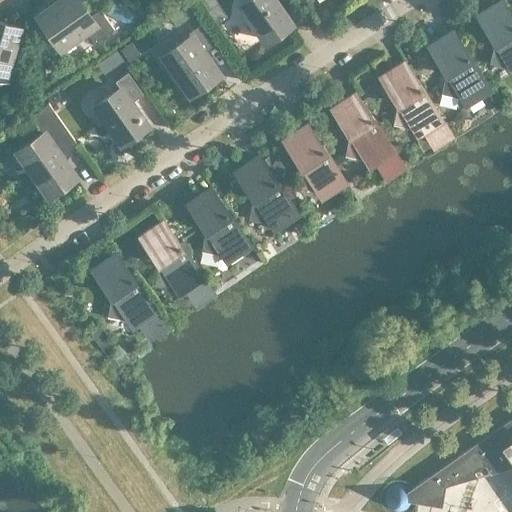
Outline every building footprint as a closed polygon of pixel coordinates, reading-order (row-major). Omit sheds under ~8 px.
[(100,9),(94,14),(91,16),(78,0),(58,0),(38,14),(61,47),(85,30),(95,43),(114,29),(100,9)] [(217,0),(202,0),(209,10),(220,2),(217,0)] [(240,12),(248,23),(252,20),(266,40),(291,22),(279,6),(288,0),(250,0),(242,6),(244,9),(240,12)] [(511,14),(503,0),(502,0),(479,14),(497,43),(494,45),(490,63),(507,67),(511,65),(511,66),(511,14)] [(191,2),(170,17),(176,25),(197,11),(191,2)] [(0,69),(6,71),(19,27),(0,21),(0,69)] [(215,43),(201,24),(189,33),(191,36),(164,55),(167,60),(162,63),(172,76),(177,73),(191,93),(219,73),(204,51),(215,43)] [(490,87),(454,30),(431,45),(448,73),(445,75),(441,93),(459,97),(462,95),(466,102),(490,87)] [(125,60),(117,49),(111,54),(118,65),(125,60)] [(452,134),(405,61),(382,76),(400,104),(397,106),(393,124),(411,128),(414,126),(418,132),(425,128),(435,145),(452,134)] [(117,84),(119,87),(120,88),(96,105),(122,141),(147,124),(133,104),(145,96),(130,75),(117,84)] [(367,103),(378,96),(371,86),(360,93),(367,103)] [(404,165),(357,92),(333,107),(352,135),(349,137),(345,155),(363,159),(366,157),(370,163),(376,159),(387,175),(404,165)] [(61,154),(77,143),(48,103),(31,115),(44,133),(19,150),(33,170),(29,176),(28,176),(27,176),(38,191),(39,190),(38,190),(45,188),(49,193),(75,174),(61,154)] [(308,123),(285,139),(304,167),(300,169),(297,187),(315,190),(318,188),(322,195),(345,180),(308,123)] [(297,211),(260,155),(237,170),(256,198),(253,200),(249,218),(267,222),(270,220),(274,226),(297,211)] [(250,243),(212,187),(189,203),(208,231),(205,233),(202,251),(220,254),(223,252),(227,258),(250,243)] [(214,291),(165,220),(142,235),(161,263),(158,265),(154,283),(172,286),(175,284),(180,291),(186,286),(197,302),(214,291)] [(167,324),(117,252),(95,268),(114,296),(111,298),(107,316),(125,319),(128,317),(133,323),(139,319),(150,335),(167,324)] [(511,417),(413,487),(410,489),(409,488),(407,486),(405,485),(403,484),(401,484),(399,484),(397,484),(394,484),(392,485),(389,487),(388,488),(387,490),(385,492),(385,495),(384,497),(384,499),(385,502),(386,504),(387,506),(388,508),(391,510),(393,511),(395,511),(402,511),(403,511),(405,511),(407,510),(408,509),(410,507),(411,505),(412,503),(413,501),(416,502),(442,506),(442,505),(438,504),(441,487),(480,476),(511,466),(511,417)]
